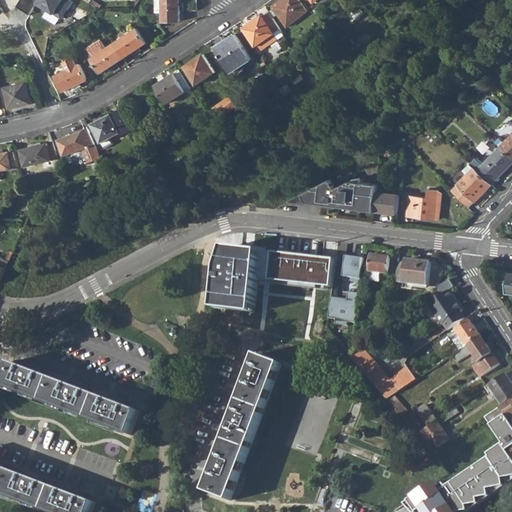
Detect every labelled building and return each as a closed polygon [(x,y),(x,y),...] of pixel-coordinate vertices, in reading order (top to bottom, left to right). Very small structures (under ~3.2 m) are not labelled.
[(20,0),(17,7),(31,15),(38,3),(63,18),(73,1),(71,0),(20,0)] [(181,21),(180,0),(156,0),(157,12),(163,12),(163,21),(181,21)] [(288,26),(308,11),(300,0),(283,0),(274,7),(288,26)] [(244,28),(260,51),(279,39),(275,32),(281,28),(269,11),(263,15),(244,28)] [(125,33),(127,36),(137,29),(135,26),(125,33)] [(140,48),(148,43),(138,28),(137,29),(127,36),(115,43),(125,58),(131,54),(140,48)] [(285,34),(281,28),(275,32),(279,39),(285,34)] [(232,73),(253,59),(236,34),(215,47),(232,73)] [(81,54),(87,50),(79,36),(73,40),(81,54)] [(125,58),(115,43),(108,48),(102,40),(90,48),(95,56),(92,58),(102,73),(108,69),(117,63),(125,58)] [(131,54),(133,56),(141,51),(140,48),(131,54)] [(198,84),(216,72),(205,54),(186,66),(198,84)] [(507,64),(510,65),(511,63),(511,62),(506,57),(502,61),(505,65),(507,64)] [(108,69),(110,71),(118,66),(117,63),(108,69)] [(82,83),(89,79),(82,64),(78,65),(69,70),(57,75),(64,91),(73,87),(82,83)] [(168,103),(187,91),(176,73),(156,85),(168,103)] [(482,93),(489,87),(482,80),(476,86),(478,89),(482,93)] [(11,108),(32,103),(27,82),(5,87),(11,108)] [(226,99),(233,110),(239,106),(232,95),(226,99)] [(222,118),(233,110),(226,99),(214,107),(222,118)] [(121,109),(93,123),(96,131),(102,142),(102,143),(105,148),(113,144),(111,138),(122,132),(123,134),(133,129),(121,109)] [(59,139),(65,156),(83,149),(88,163),(102,158),(96,145),(91,133),(89,128),(85,129),(59,139)] [(91,133),(96,145),(102,142),(96,131),(91,133)] [(511,134),(506,141),(501,146),(502,146),(511,156),(511,134)] [(496,141),(501,146),(506,141),(501,136),(496,141)] [(52,160),(48,145),(48,143),(21,149),(25,166),(52,160)] [(48,145),(52,160),(59,158),(54,143),(48,145)] [(493,184),(511,165),(511,156),(502,146),(479,170),(493,184)] [(391,157),(396,154),(392,147),(386,150),(391,157)] [(0,170),(12,169),(10,151),(0,152),(0,170)] [(465,170),(468,174),(476,166),(472,163),(465,170)] [(493,184),(479,170),(476,166),(468,174),(452,190),(470,208),(493,184)] [(337,188),(332,179),(292,200),(296,201),(296,202),(309,203),(309,202),(323,204),(323,200),(340,202),(340,206),(362,209),(362,204),(376,206),(375,210),(376,210),(378,192),(379,184),(352,181),(338,188),(337,188)] [(444,192),(440,189),(430,188),(429,197),(411,195),(409,215),(441,219),(444,192)] [(398,214),(401,195),(378,192),(376,210),(376,211),(398,214)] [(216,310),(256,313),(262,251),(225,248),(219,265),(216,310)] [(270,281),(332,287),(335,258),(273,251),(270,281)] [(8,259),(0,255),(0,283),(1,284),(11,261),(8,259)] [(390,275),(392,258),(372,255),(369,281),(380,282),(381,273),(390,275)] [(365,258),(347,256),(344,280),(362,282),(365,258)] [(417,263),(417,261),(407,259),(407,263),(399,262),(397,282),(404,283),(403,288),(412,289),(413,284),(429,286),(432,263),(421,261),(421,264),(417,263)] [(462,313),(455,301),(456,300),(450,291),(428,306),(428,307),(442,327),(443,326),(447,331),(465,320),(461,314),(462,313)] [(332,297),(330,318),(337,319),(336,324),(348,325),(349,321),(357,322),(360,293),(349,292),(348,299),(332,297)] [(392,331),(417,314),(394,313),(392,331)] [(461,351),(482,337),(471,320),(457,329),(457,330),(450,335),(461,351)] [(480,363),(494,354),(482,337),(461,351),(454,356),(458,361),(459,363),(474,353),(480,363)] [(372,381),(385,372),(365,350),(352,358),(372,381)] [(230,499),(282,363),(258,353),(252,369),(249,377),(234,415),(232,423),(217,460),(214,468),(206,490),(230,499)] [(481,378),(501,365),(494,354),(480,363),(474,367),(481,378)] [(38,372),(30,369),(12,362),(3,386),(132,436),(141,411),(123,404),(115,401),(83,389),(75,386),(38,372)] [(408,368),(392,380),(385,372),(372,381),(389,400),(395,395),(418,380),(408,368)] [(511,380),(508,375),(491,386),(505,407),(511,402),(511,380)] [(403,416),(409,411),(395,395),(389,400),(403,416)] [(430,427),(439,421),(427,404),(418,410),(430,427)] [(511,411),(506,415),(502,409),(486,419),(504,444),(445,485),(439,477),(408,499),(417,511),(467,511),(511,481),(511,411)] [(409,423),(415,430),(421,425),(415,418),(409,423)] [(447,438),(449,436),(440,422),(422,434),(430,446),(433,444),(436,449),(449,440),(447,438)] [(419,435),(425,430),(421,425),(415,430),(419,435)] [(449,474),(456,469),(441,450),(434,455),(449,474)] [(0,465),(0,493),(49,511),(93,511),(97,503),(79,496),(71,493),(40,481),(32,478),(0,465)]
